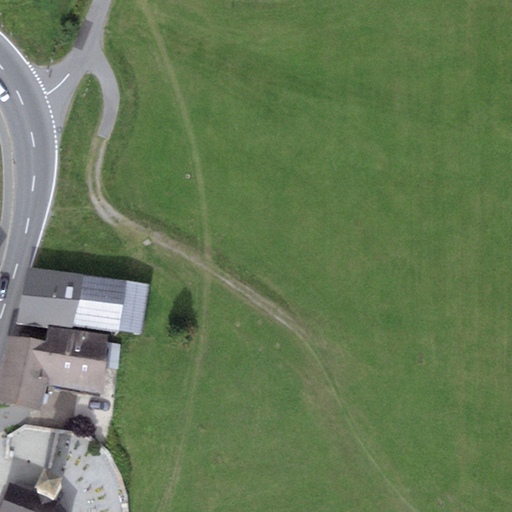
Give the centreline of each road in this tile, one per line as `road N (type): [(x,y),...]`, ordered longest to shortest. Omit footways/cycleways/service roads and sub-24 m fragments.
road 1 (primary): [(0,320),(34,185),(25,105)]
road 2 (unclassified): [(103,0),(77,64),(25,105)]
